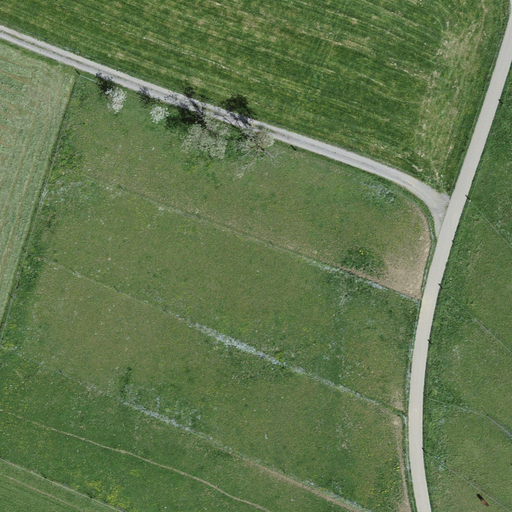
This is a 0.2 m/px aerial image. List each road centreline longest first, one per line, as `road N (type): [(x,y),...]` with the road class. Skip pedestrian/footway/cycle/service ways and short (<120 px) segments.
road 1 (track): [(0,31),(386,171),(427,193),(449,225)]
road 2 (track): [(511,34),(422,335),(416,435),(425,511)]
